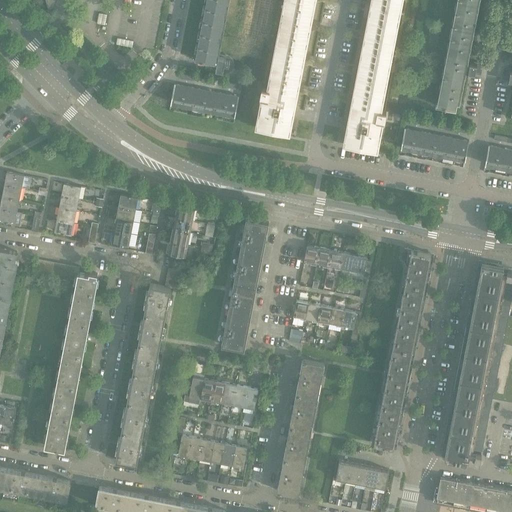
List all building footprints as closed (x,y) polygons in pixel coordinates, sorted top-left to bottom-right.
[(51,9),(55,1),(55,0),(45,0),(48,8),(48,9),(49,9),(50,9),(51,9)] [(197,51),(196,58),(198,58),(203,59),(203,60),(205,60),(210,61),(208,68),(218,70),(225,71),(228,71),(230,70),(231,69),(232,67),(233,65),(233,64),(233,63),(232,62),(232,61),(231,60),(231,59),(230,58),(229,58),(228,58),(219,56),(219,54),(229,0),(207,0),(206,7),(204,13),(203,19),(202,26),(201,32),(200,39),(198,45),(197,51)] [(286,0),(277,48),(269,89),(262,87),(262,88),(263,88),(261,97),(260,97),(260,98),(263,99),(258,128),(288,133),(313,0),(286,0)] [(373,0),(353,106),(345,144),(376,150),(381,121),(384,122),(385,121),(384,121),(386,112),(386,111),(379,110),(400,0),(373,0)] [(468,62),(479,0),(457,0),(438,103),(445,104),(445,107),(446,107),(456,108),(457,102),(460,103),(466,71),(479,74),(481,64),(468,62)] [(175,84),(171,103),(172,103),(172,102),(182,104),(186,86),(175,84)] [(196,88),(186,86),(182,104),(193,106),(196,88)] [(207,90),(196,88),(193,106),(203,108),(207,90)] [(217,92),(207,90),(203,108),(214,110),(217,92)] [(228,94),(217,92),(214,110),(225,112),(228,94)] [(238,96),(228,94),(225,112),(235,114),(235,115),(239,96),(238,96)] [(406,128),(405,128),(401,147),(402,147),(412,149),(416,130),(406,129),(406,128)] [(426,133),(416,130),(412,149),(423,151),(426,133)] [(437,135),(426,133),(423,151),(433,153),(437,135)] [(447,137),(437,135),(433,153),(444,155),(447,137)] [(458,139),(447,137),(444,155),(455,157),(458,139)] [(468,141),(458,139),(455,157),(465,159),(466,159),(469,140),(468,140),(468,141)] [(488,145),(485,164),(486,164),(496,166),(499,147),(489,145),(488,145)] [(510,149),(499,147),(496,166),(507,167),(510,149)] [(7,172),(5,184),(22,187),(24,175),(7,172)] [(64,183),(62,195),(79,199),(81,186),(64,183)] [(22,187),(5,184),(2,196),(20,199),(22,187)] [(121,194),(119,206),(136,209),(138,197),(121,194)] [(79,199),(62,195),(59,207),(77,211),(79,199)] [(20,199),(2,196),(0,207),(0,208),(17,212),(20,199)] [(154,200),(151,222),(158,222),(161,201),(154,200)] [(178,205),(175,217),(193,220),(195,208),(178,205)] [(136,209),(119,206),(116,218),(134,222),(136,209)] [(77,211),(59,207),(57,219),(74,222),(77,211)] [(17,212),(0,208),(0,220),(15,224),(17,212)] [(193,220),(175,217),(173,229),(190,233),(193,220)] [(134,222),(116,218),(114,230),(131,234),(134,222)] [(263,254),(267,230),(269,222),(246,218),(244,228),(240,250),(263,254)] [(40,220),(34,219),(32,231),(38,232),(40,220)] [(74,222),(57,219),(55,231),(72,235),(74,222)] [(213,237),(215,225),(207,223),(205,235),(213,237)] [(97,231),(91,229),(89,242),(95,243),(97,231)] [(190,233),(173,229),(171,241),(188,244),(190,233)] [(131,234),(114,230),(112,242),(129,246),(131,234)] [(154,242),(148,240),(146,253),(152,254),(154,242)] [(188,244),(171,241),(168,253),(186,257),(188,244)] [(304,261),(317,263),(321,247),(307,245),(304,261)] [(332,250),(321,247),(317,263),(329,266),(332,250)] [(0,248),(0,341),(17,251),(0,248)] [(431,254),(404,248),(402,258),(409,260),(405,282),(425,286),(431,254)] [(257,286),(261,262),(263,254),(240,250),(234,282),(257,286)] [(344,252),(332,250),(329,266),(341,268),(344,252)] [(355,254),(344,252),(341,268),(352,270),(355,254)] [(367,256),(355,254),(352,270),(364,272),(364,275),(369,276),(371,261),(367,260),(367,256)] [(35,272),(42,274),(44,260),(38,259),(35,272)] [(50,261),(44,260),(42,274),(48,275),(50,261)] [(56,263),(50,261),(48,275),(54,276),(56,263)] [(63,264),(56,263),(54,276),(60,277),(63,264)] [(482,451),(493,397),(511,400),(511,316),(508,316),(511,297),(511,272),(503,271),(504,267),(482,263),(445,457),(466,461),(469,461),(470,457),(467,456),(469,448),(482,451)] [(68,265),(63,264),(60,277),(66,278),(68,265)] [(80,267),(74,266),(71,279),(76,280),(77,280),(79,272),(80,267)] [(168,268),(167,275),(180,278),(181,271),(168,268)] [(89,274),(79,272),(77,280),(76,280),(75,288),(96,292),(99,276),(97,276),(98,273),(90,272),(89,274)] [(180,278),(167,275),(166,281),(179,283),(180,278)] [(179,283),(166,281),(165,286),(165,287),(171,288),(178,289),(179,283)] [(251,317),(255,293),(257,286),(234,282),(228,313),(251,317)] [(425,286),(405,282),(399,314),(419,318),(425,286)] [(150,283),(148,291),(144,313),(165,317),(171,288),(165,287),(165,286),(150,283)] [(75,288),(74,294),(69,319),(90,323),(96,292),(75,288)] [(294,316),(307,318),(310,302),(297,300),(294,316)] [(322,305),(310,302),(307,318),(318,321),(322,305)] [(333,307),(322,305),(318,321),(330,323),(333,307)] [(345,309),(333,307),(330,323),(342,325),(345,309)] [(357,311),(345,309),(342,325),(353,327),(354,326),(355,321),(356,315),(357,311)] [(144,313),(143,320),(139,342),(160,346),(165,317),(144,313)] [(244,349),(249,325),(251,317),(228,313),(222,345),(244,349)] [(419,318),(399,314),(393,346),(412,350),(419,318)] [(69,319),(68,325),(63,351),(83,355),(90,323),(69,319)] [(301,343),(303,331),(292,329),(291,336),(290,336),(289,341),(301,343)] [(139,342),(137,349),(133,371),(154,375),(160,346),(139,342)] [(337,350),(338,344),(327,342),(325,348),(337,350)] [(412,350),(393,346),(386,378),(406,382),(412,350)] [(63,351),(62,357),(57,383),(77,387),(83,355),(63,351)] [(299,379),(296,393),(318,397),(324,364),(303,360),(300,373),(298,373),(297,379),(299,379)] [(133,371),(132,379),(127,401),(148,405),(154,375),(133,371)] [(205,378),(194,376),(189,375),(186,392),(185,392),(184,401),(200,404),(201,398),(205,378)] [(216,380),(205,378),(201,398),(212,400),(216,380)] [(406,382),(386,378),(380,411),(400,414),(406,382)] [(228,382),(216,380),(212,400),(224,402),(228,382)] [(238,384),(228,382),(224,402),(234,404),(238,384)] [(57,383),(56,388),(51,414),(71,418),(77,387),(57,383)] [(248,386),(238,384),(234,404),(244,406),(248,386)] [(258,388),(248,386),(244,406),(254,408),(258,388)] [(293,412),(290,424),(312,428),(318,397),(296,393),(294,406),(292,406),(291,411),(293,412)] [(127,401),(126,408),(122,430),(143,434),(148,405),(127,401)] [(16,408),(6,406),(2,422),(13,424),(16,408)] [(400,414),(380,411),(374,443),(394,447),(400,414)] [(51,414),(48,426),(45,446),(65,450),(71,418),(51,414)] [(286,444),(284,458),(305,462),(312,428),(290,424),(287,438),(285,438),(284,444),(286,444)] [(122,430),(120,437),(116,459),(137,464),(143,434),(122,430)] [(180,446),(179,452),(178,454),(190,457),(194,437),(182,434),(181,440),(180,446)] [(205,439),(194,437),(190,457),(201,459),(205,439)] [(216,441),(205,439),(201,459),(212,461),(216,441)] [(226,443),(216,441),(212,461),(223,463),(226,443)] [(237,445),(226,443),(223,463),(233,465),(237,445)] [(247,447),(237,445),(233,465),(243,467),(247,447)] [(305,462),(284,458),(281,471),(279,471),(278,476),(280,477),(277,491),(299,495),(305,462)] [(350,462),(345,461),(339,460),(336,478),(346,480),(350,462)] [(360,464),(351,462),(350,462),(346,480),(356,482),(360,464)] [(369,466),(361,464),(360,464),(356,482),(366,484),(369,466)] [(379,468),(374,467),(369,466),(366,484),(376,486),(379,468)] [(37,474),(5,468),(1,487),(33,494),(37,474)] [(389,470),(384,469),(379,468),(376,486),(386,488),(389,470)] [(71,480),(37,474),(33,494),(68,500),(71,480)] [(210,475),(209,481),(218,483),(219,476),(210,475)] [(222,476),(220,483),(228,485),(229,477),(222,476)] [(511,511),(511,490),(441,477),(436,500),(500,511),(511,511)] [(129,492),(99,486),(95,505),(125,511),(129,492)] [(156,511),(159,497),(129,492),(125,511),(129,511),(156,511)] [(189,511),(191,504),(159,497),(156,511),(189,511)]
